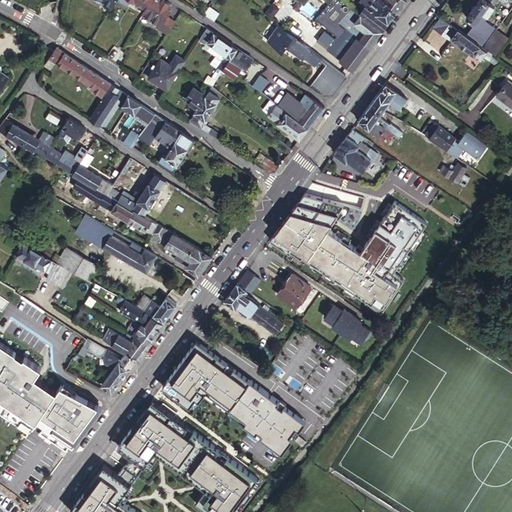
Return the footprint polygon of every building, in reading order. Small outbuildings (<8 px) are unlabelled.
[(169,5),(161,0),(96,0),(108,7),(113,0),(124,7),(128,1),(142,11),(139,16),(155,26),(153,29),(164,35),(173,22),(165,17),(169,11),(166,9),(169,5)] [(334,26),(346,10),(332,0),(327,0),(312,20),(329,33),(333,28),(334,26)] [(384,24),(394,11),(379,0),(377,0),(375,3),(371,0),(356,0),(355,2),(352,0),(351,0),(346,8),(347,9),(375,29),(381,22),(384,24)] [(401,1),(399,0),(371,0),(375,3),(377,0),(379,0),(394,11),(401,1)] [(486,16),(492,9),(493,8),(483,0),(478,0),(465,17),(474,24),(478,18),(480,16),(482,13),(485,15),(486,16)] [(207,5),(201,15),(210,21),(216,11),(207,5)] [(348,71),(378,31),(375,29),(347,9),(346,10),(334,26),(340,31),(339,32),(335,38),(325,50),(328,54),(329,54),(351,24),(361,32),(356,39),(352,37),(335,61),(348,71)] [(495,12),(492,9),(486,16),(490,19),(495,12)] [(179,13),(176,17),(184,22),(187,17),(179,12),(179,13)] [(457,28),(441,16),(433,28),(444,36),(445,35),(450,38),(457,28)] [(203,28),(190,18),(184,26),(199,35),(203,28)] [(478,18),(474,24),(466,33),(481,44),(493,29),(478,18)] [(375,29),(378,31),(384,24),(381,22),(375,29)] [(324,52),(335,61),(352,37),(356,39),(361,32),(351,24),(329,54),(328,54),(325,50),(324,52)] [(286,34),(275,27),(264,42),(280,53),(284,47),(304,61),(306,59),(314,65),(319,59),(286,34)] [(333,28),(329,33),(335,38),(339,32),(333,28)] [(487,51),(457,28),(450,38),(480,61),(483,58),(487,51)] [(205,29),(198,38),(227,59),(234,49),(205,29)] [(323,50),(330,40),(320,33),(313,43),(323,50)] [(78,80),(85,69),(52,47),(46,58),(78,80)] [(234,49),(227,59),(225,62),(238,70),(239,68),(241,69),(249,59),(234,49)] [(492,57),(493,55),(487,51),(483,58),(488,61),(492,57)] [(146,78),(165,90),(178,70),(159,58),(146,78)] [(306,59),(304,61),(312,67),(314,65),(306,59)] [(225,62),(218,73),(231,81),(238,70),(225,62)] [(327,95),(344,77),(330,63),(312,81),(327,95)] [(107,84),(85,69),(78,80),(89,87),(87,89),(99,97),(107,84)] [(0,88),(8,77),(0,71),(0,70),(0,88)] [(257,76),(249,86),(256,91),(263,81),(257,76)] [(511,85),(507,82),(496,97),(511,108),(511,85)] [(394,92),(388,100),(389,101),(388,102),(398,109),(405,99),(386,83),(385,85),(394,92)] [(113,87),(107,84),(99,97),(100,98),(109,104),(113,98),(111,91),(113,87)] [(394,92),(385,85),(375,97),(371,103),(382,111),(388,102),(389,101),(388,100),(394,92)] [(126,96),(113,87),(111,91),(113,98),(114,100),(121,104),(126,96)] [(192,113),(203,96),(191,88),(185,96),(187,103),(192,106),(189,110),(192,113)] [(259,93),(268,101),(274,105),(278,100),(262,88),(259,93)] [(192,113),(187,120),(199,128),(202,125),(218,99),(207,91),(205,93),(203,96),(192,113)] [(305,129),(321,108),(310,99),(302,94),(297,102),(294,99),(293,101),(287,97),(279,107),(289,115),(287,117),(294,122),(295,121),(305,129)] [(152,113),(126,96),(121,104),(121,105),(146,122),(152,113)] [(109,104),(100,98),(87,118),(96,124),(109,104)] [(265,116),(296,141),(305,130),(294,122),(287,117),(278,109),(274,105),(268,101),(261,110),(266,115),(265,116)] [(382,111),(371,103),(357,121),(386,143),(387,143),(391,137),(392,135),(373,121),(377,116),(382,111)] [(279,107),(278,109),(287,117),(289,115),(279,107)] [(160,155),(155,163),(171,172),(192,140),(152,113),(146,122),(137,137),(136,138),(147,146),(152,138),(169,148),(163,157),(160,155)] [(388,125),(377,116),(373,121),(392,135),(397,138),(402,132),(389,123),(388,125)] [(65,117),(59,127),(61,128),(55,136),(65,142),(70,134),(76,138),(82,130),(83,128),(65,117)] [(2,119),(0,122),(0,132),(41,157),(46,149),(47,147),(42,145),(38,140),(35,144),(25,137),(27,134),(2,119)] [(202,125),(199,128),(217,141),(220,136),(202,125)] [(432,134),(437,127),(433,125),(424,137),(428,140),(432,134)] [(458,141),(437,127),(432,134),(448,145),(450,143),(459,149),(454,156),(457,158),(463,147),(477,157),(486,145),(466,130),(458,141)] [(360,141),(363,137),(351,129),(333,153),(345,162),(348,160),(360,169),(368,157),(363,153),(368,147),(360,141)] [(136,138),(137,137),(128,131),(121,143),(129,148),(136,138)] [(42,133),(38,140),(42,145),(47,147),(52,139),(42,133)] [(452,155),(454,156),(459,149),(450,143),(448,145),(432,134),(428,140),(446,151),(452,155)] [(72,158),(70,157),(69,157),(77,162),(84,151),(78,147),(72,158)] [(375,153),(368,147),(363,153),(368,157),(370,158),(375,153)] [(46,149),(41,157),(47,161),(52,152),(46,149)] [(52,152),(47,161),(63,170),(70,174),(70,173),(63,168),(69,157),(70,157),(63,153),(61,157),(52,152)] [(458,164),(461,160),(457,158),(454,156),(452,155),(445,165),(453,171),(458,164)] [(76,164),(77,162),(69,157),(63,168),(70,173),(76,164)] [(262,159),(256,168),(265,175),(271,175),(275,169),(262,159)] [(70,173),(70,174),(77,178),(104,195),(108,189),(110,184),(76,164),(70,173)] [(464,168),(458,164),(453,171),(445,165),(440,172),(462,186),(468,177),(461,173),(464,168)] [(70,174),(63,170),(55,183),(69,191),(71,188),(77,178),(70,174)] [(164,181),(152,173),(133,204),(129,210),(141,216),(164,181)] [(104,195),(77,178),(71,188),(130,224),(134,226),(149,235),(155,225),(141,216),(129,210),(104,195)] [(55,183),(52,188),(66,196),(69,191),(55,183)] [(118,195),(108,189),(104,195),(129,210),(133,204),(127,200),(128,198),(120,193),(118,195)] [(341,205),(302,193),(269,239),(290,254),(292,250),(367,301),(369,298),(385,308),(402,280),(392,273),(422,230),(422,221),(393,202),(360,251),(326,228),(341,205)] [(110,230),(82,214),(72,231),(99,248),(100,246),(101,245),(110,230)] [(161,229),(155,225),(149,235),(155,239),(161,229)] [(154,241),(163,246),(170,234),(161,229),(155,239),(154,241)] [(105,249),(132,266),(139,254),(128,248),(128,246),(126,245),(125,246),(123,245),(125,240),(110,230),(101,245),(105,247),(105,249)] [(184,267),(196,276),(209,257),(170,234),(163,246),(176,253),(172,259),(185,266),(184,267)] [(50,260),(22,243),(15,255),(43,271),(43,270),(49,261),(50,260)] [(97,267),(63,246),(53,262),(89,282),(97,267)] [(143,272),(152,257),(142,250),(139,254),(132,266),(143,272)] [(49,261),(43,270),(48,273),(45,278),(61,289),(69,275),(66,273),(67,271),(49,261)] [(254,289),(261,277),(245,268),(238,280),(254,289)] [(312,285),(293,272),(279,293),(298,305),(312,285)] [(246,290),(237,283),(225,299),(224,301),(233,308),(235,305),(243,294),(246,290)] [(54,306),(61,296),(56,293),(49,302),(54,306)] [(135,306),(143,310),(150,299),(142,294),(135,306)] [(243,294),(235,305),(240,309),(240,312),(245,316),(248,315),(274,334),(282,323),(272,316),(260,307),(243,294)] [(143,310),(162,321),(175,304),(165,297),(163,299),(159,304),(150,299),(143,310)] [(154,333),(161,323),(124,301),(118,311),(136,322),(139,319),(145,322),(142,326),(154,333)] [(329,303),(326,308),(324,317),(333,324),(331,326),(347,337),(349,334),(357,340),(365,335),(368,330),(356,322),(358,319),(343,309),(341,311),(329,303)] [(260,307),(272,316),(273,313),(262,305),(260,307)] [(137,325),(131,321),(126,328),(132,332),(137,325)] [(141,351),(154,333),(142,326),(138,323),(137,325),(132,332),(134,334),(132,338),(129,342),(141,351)] [(134,360),(141,351),(129,342),(123,338),(108,329),(101,339),(101,340),(123,353),(134,360)] [(0,409),(11,416),(19,421),(21,417),(33,424),(36,419),(56,390),(39,381),(36,385),(31,382),(34,377),(42,364),(25,353),(24,355),(0,338),(0,409)] [(196,338),(160,387),(188,407),(196,397),(199,400),(206,390),(251,423),(248,427),(257,434),(260,429),(263,432),(259,437),(281,453),(306,419),(283,403),(280,408),(278,406),(282,401),(196,338)] [(85,349),(85,350),(98,357),(103,349),(85,339),(80,345),(85,349)] [(80,345),(75,352),(80,356),(85,350),(85,349),(80,345)] [(130,366),(134,360),(123,353),(119,357),(120,358),(130,366)] [(110,393),(130,366),(120,358),(119,357),(118,356),(111,365),(112,368),(99,385),(110,393)] [(71,397),(73,393),(60,384),(56,390),(36,419),(41,423),(56,399),(60,402),(66,393),(71,397)] [(60,402),(56,399),(41,423),(43,424),(39,429),(64,448),(96,405),(73,393),(71,397),(66,393),(60,402)] [(151,397),(115,446),(128,456),(116,472),(103,462),(68,510),(70,511),(139,511),(125,502),(120,498),(155,449),(168,459),(171,454),(203,478),(200,483),(207,488),(196,502),(203,507),(206,502),(218,510),(216,511),(229,511),(230,510),(232,511),(236,511),(251,492),(248,489),(258,475),(193,428),(189,433),(184,429),(188,424),(151,397)] [(0,409),(0,415),(8,421),(11,416),(0,409)] [(306,440),(298,434),(295,439),(302,444),(306,440)]
